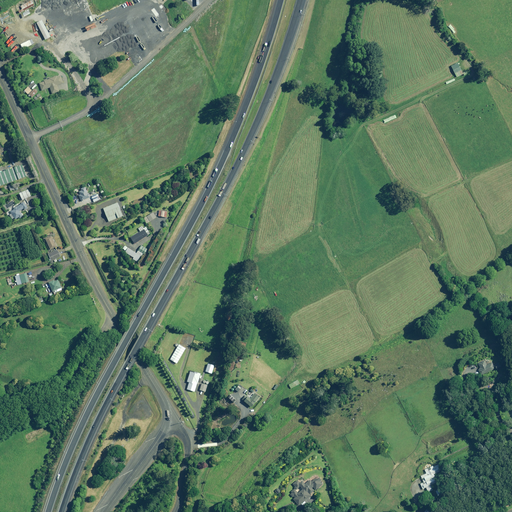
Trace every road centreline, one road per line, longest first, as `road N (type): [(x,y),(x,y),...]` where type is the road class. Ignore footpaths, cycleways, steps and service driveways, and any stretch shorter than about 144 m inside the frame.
road 1 (motorway): [(300,0),(262,109),(89,437),(61,511)]
road 2 (motorway): [(47,511),(81,424),(234,133),(281,0)]
road 3 (secondary): [(112,316),(0,77)]
road 4 (unclassified): [(0,424),(43,407),(70,385),(112,316)]
